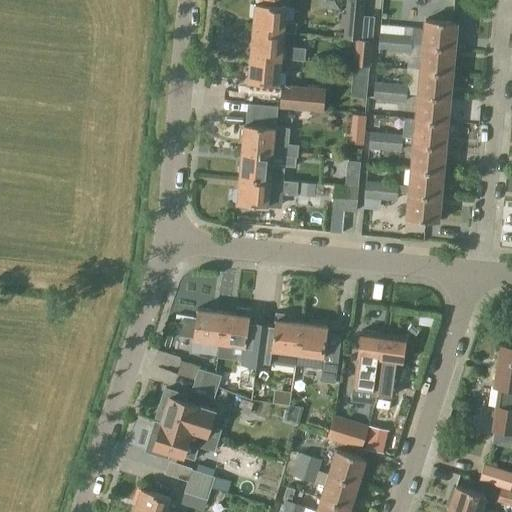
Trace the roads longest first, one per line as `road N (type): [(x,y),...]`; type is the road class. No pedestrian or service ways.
road 1 (residential): [(468,272),(167,239)]
road 2 (residential): [(80,511),(167,239)]
road 3 (residential): [(484,274),(509,0)]
road 4 (residential): [(396,511),(468,272)]
road 5 (residential): [(167,239),(188,0)]
